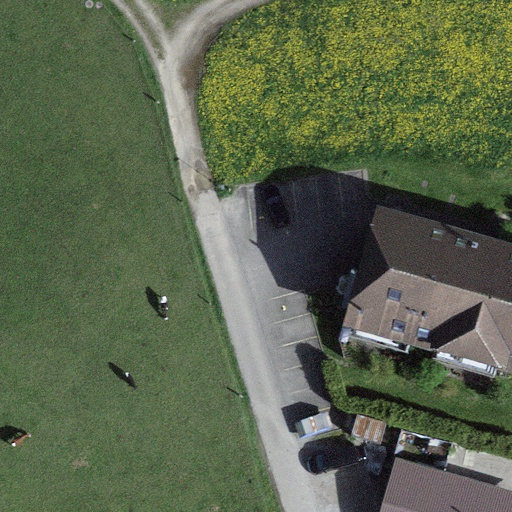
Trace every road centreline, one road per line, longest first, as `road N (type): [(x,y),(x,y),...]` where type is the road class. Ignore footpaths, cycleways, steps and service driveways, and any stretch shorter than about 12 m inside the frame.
road 1 (residential): [(198,198),(295,511)]
road 2 (track): [(198,198),(178,99),(212,14),(256,0)]
